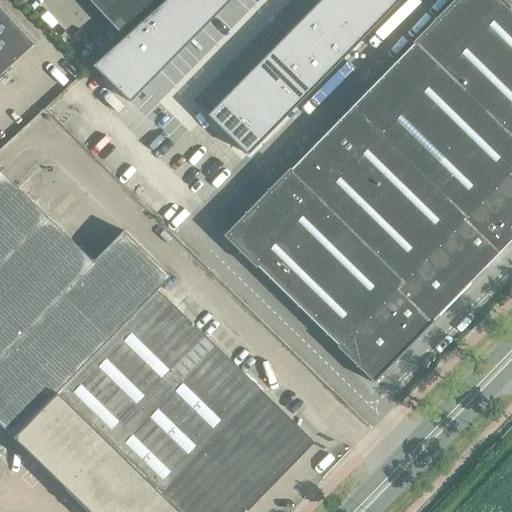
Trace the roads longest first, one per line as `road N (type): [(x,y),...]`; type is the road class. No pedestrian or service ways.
road 1 (tertiary): [(511,341),(344,511)]
road 2 (tertiary): [(370,511),(511,367)]
road 3 (unknown): [(200,236),(80,105)]
